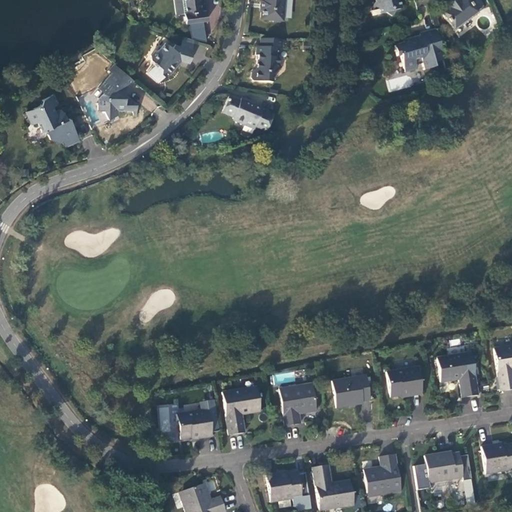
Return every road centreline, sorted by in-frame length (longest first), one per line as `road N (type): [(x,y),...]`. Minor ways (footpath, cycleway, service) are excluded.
road 1 (residential): [(239,0),(230,43),(205,89),(144,142),(34,190),(0,233)]
road 2 (residential): [(0,321),(71,419),(118,459),(163,469),(234,461)]
road 3 (residential): [(406,433),(234,461)]
